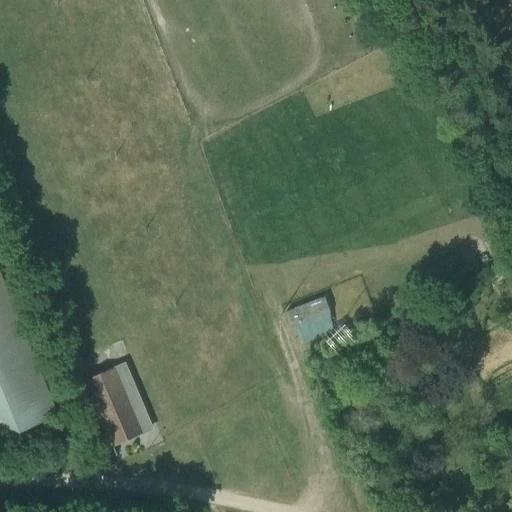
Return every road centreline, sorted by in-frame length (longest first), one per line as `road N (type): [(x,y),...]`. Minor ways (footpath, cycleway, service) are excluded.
road 1 (track): [(277,511),(126,483),(0,479)]
road 2 (track): [(304,511),(328,464),(273,311)]
